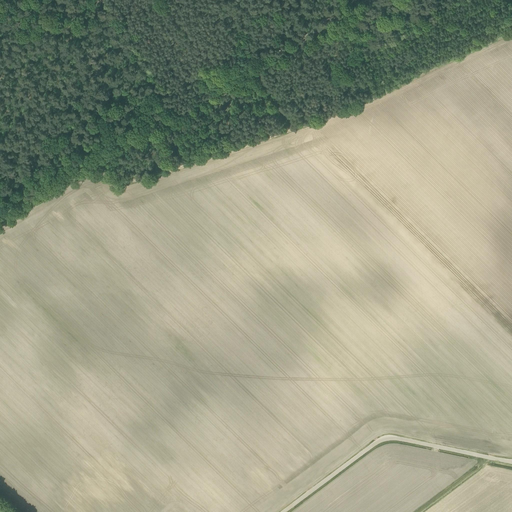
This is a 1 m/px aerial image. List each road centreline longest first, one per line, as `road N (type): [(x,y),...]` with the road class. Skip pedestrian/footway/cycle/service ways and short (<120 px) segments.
road 1 (track): [(102,156),(122,185),(137,183),(366,100),(511,33)]
road 2 (track): [(373,0),(0,220)]
road 3 (track): [(490,458),(387,438),(283,511)]
